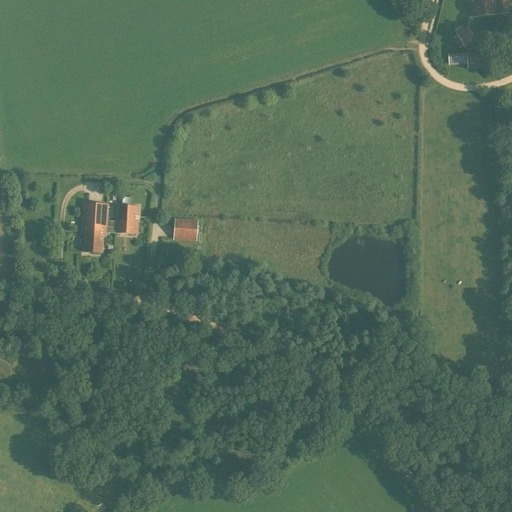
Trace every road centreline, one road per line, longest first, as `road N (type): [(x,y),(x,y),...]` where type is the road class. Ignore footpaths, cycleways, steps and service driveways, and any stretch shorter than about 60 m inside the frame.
road 1 (track): [(147,301),(329,386),(442,511)]
road 2 (track): [(143,511),(166,489),(147,301)]
road 3 (track): [(155,187),(84,183),(66,196),(57,292)]
road 4 (track): [(0,286),(147,301)]
